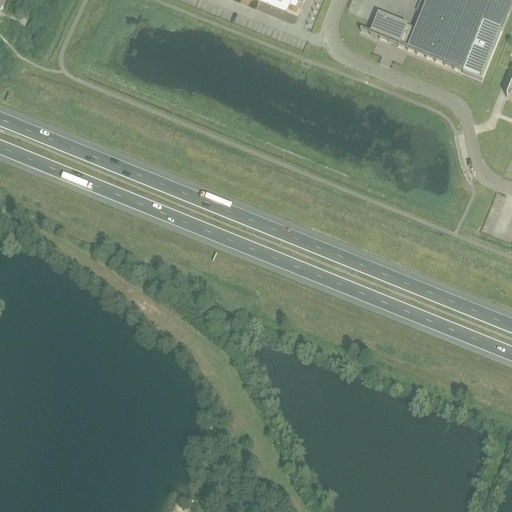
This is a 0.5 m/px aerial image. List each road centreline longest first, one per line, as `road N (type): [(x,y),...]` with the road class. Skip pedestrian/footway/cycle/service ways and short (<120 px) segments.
road 1 (motorway): [(511,326),(0,115)]
road 2 (motorway): [(0,148),(511,354)]
road 3 (unclassified): [(511,189),(484,175),(455,105),(330,46),(326,31),(339,0)]
